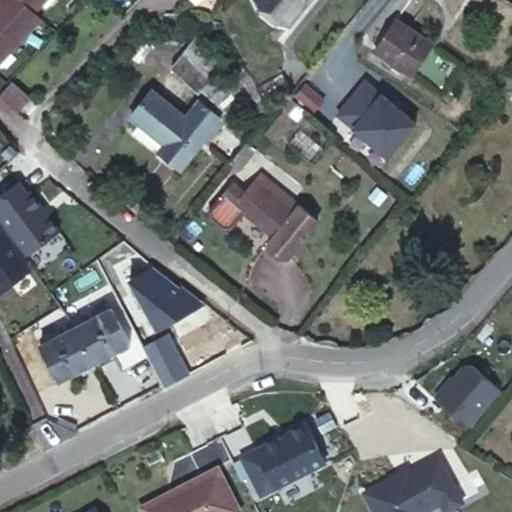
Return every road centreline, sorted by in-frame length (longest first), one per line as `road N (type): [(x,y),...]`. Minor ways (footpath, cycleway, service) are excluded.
road 1 (residential): [(19,136),(296,357)]
road 2 (residential): [(0,483),(228,364),(264,354),(296,357)]
road 3 (residential): [(296,357),(369,362),(407,349),(447,328),(511,252)]
